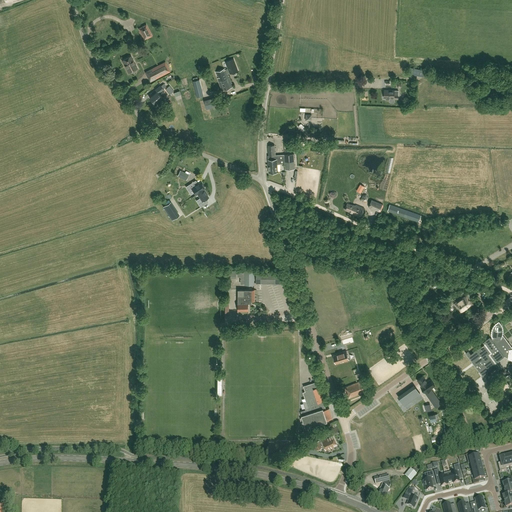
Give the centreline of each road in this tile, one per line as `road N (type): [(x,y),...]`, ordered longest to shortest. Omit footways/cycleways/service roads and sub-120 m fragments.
road 1 (tertiary): [(0,463),(62,458),(223,468),(336,496)]
road 2 (unclassified): [(343,419),(263,182)]
road 3 (unclassified): [(263,182),(159,138),(89,50)]
road 4 (unclassified): [(343,419),(502,306)]
road 5 (unclassified): [(263,182),(261,124),(281,0)]
road 6 (track): [(415,248),(263,182)]
